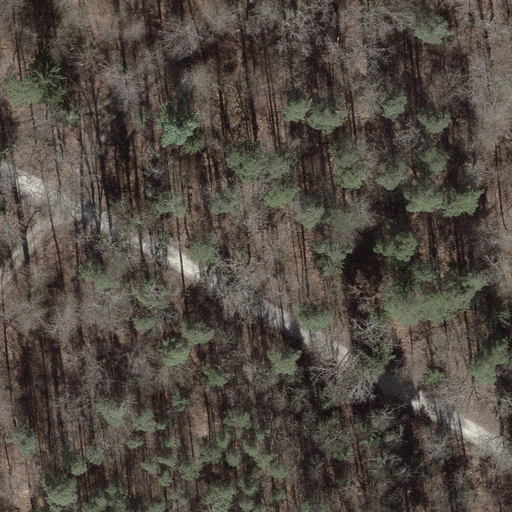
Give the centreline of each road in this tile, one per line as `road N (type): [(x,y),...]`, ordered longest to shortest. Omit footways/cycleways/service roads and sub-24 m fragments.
road 1 (unclassified): [(511,454),(0,168)]
road 2 (track): [(0,286),(68,201),(120,95),(245,0)]
road 3 (track): [(120,95),(0,127)]
